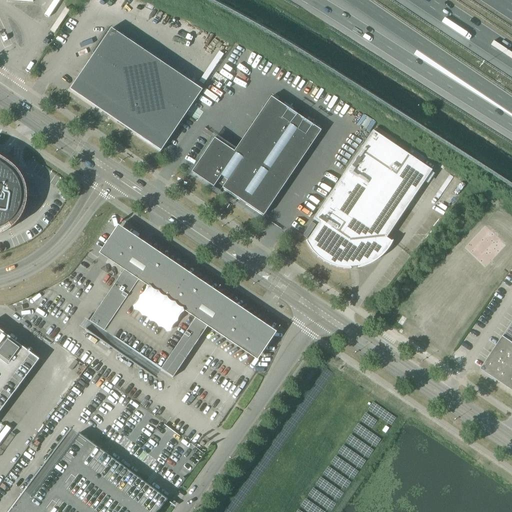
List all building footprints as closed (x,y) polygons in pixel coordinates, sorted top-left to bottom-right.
[(135,135),(160,152),(201,91),(110,30),(72,90),(118,121),(117,123),(131,133),(132,131),(136,134),(135,135)] [(221,189),(263,217),(321,131),(270,98),(233,152),(214,139),(191,173),(213,188),(218,180),(224,185),(221,189)] [(319,223),(307,240),(306,242),(306,241),(305,242),(306,245),(308,247),(309,249),(311,252),(313,254),(315,256),(317,258),(319,259),(321,261),(323,262),(326,264),(328,265),(331,266),(333,267),(336,268),(339,269),(342,269),(344,270),(347,270),(349,270),(350,270),(350,269),(349,268),(357,268),(358,268),(357,268),(357,269),(360,268),(362,268),(365,267),(369,265),(371,264),(374,263),(376,261),(379,259),(381,257),(383,255),(385,253),(386,251),(388,249),(390,247),(391,244),(392,242),(391,241),(391,242),(386,239),(431,171),(372,131),(313,219),(319,223)] [(0,229),(1,228),(3,227),(5,226),(7,225),(9,223),(11,221),(12,220),(14,218),(15,216),(16,214),(17,212),(19,209),(19,207),(19,206),(20,203),(20,201),(20,199),(20,196),(20,194),(20,192),(19,189),(19,187),(18,185),(17,183),(16,181),(13,177),(12,175),(10,173),(8,171),(6,170),(4,168),(1,166),(0,165),(0,229)] [(302,236),(306,239),(315,226),(311,223),(302,236)] [(248,355),(260,337),(266,329),(141,244),(125,233),(107,259),(118,266),(124,270),(89,322),(91,323),(85,331),(155,379),(160,370),(172,378),(207,327),(248,355)] [(511,324),(503,338),(511,344),(511,324)] [(0,331),(0,402),(4,406),(38,361),(0,331)] [(511,344),(503,338),(492,355),(508,366),(511,359),(511,344)] [(498,381),(502,384),(511,368),(508,366),(492,355),(481,370),(482,371),(482,370),(489,375),(489,376),(490,376),(490,375),(498,381),(497,381),(498,381)] [(511,368),(502,384),(506,386),(506,387),(511,390),(511,368)] [(33,478),(7,511),(157,511),(167,500),(151,489),(78,434),(77,434),(71,430),(71,429),(70,429),(43,466),(33,478)]
